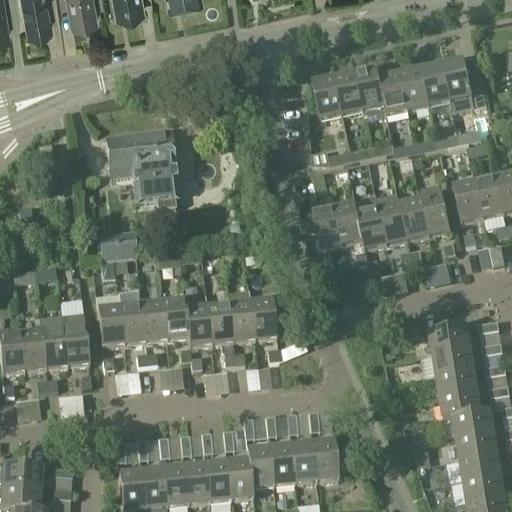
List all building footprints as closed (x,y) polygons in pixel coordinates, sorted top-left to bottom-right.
[(17,0),(25,36),(47,32),(41,0),(17,0)] [(63,0),(69,27),(94,23),(89,0),(63,0)] [(111,0),(115,19),(130,16),(130,19),(140,17),(139,14),(143,13),(140,0),(111,0)] [(164,0),(165,8),(198,3),(197,0),(164,0)] [(442,71),(451,110),(453,121),(487,114),(479,76),(467,79),(464,66),(442,71)] [(442,71),(421,75),(430,114),(451,110),(442,71)] [(377,74),(355,79),(363,118),(364,123),(378,120),(379,125),(386,123),(384,114),(385,113),(379,84),(377,74)] [(421,75),(400,80),(408,119),(430,114),(421,75)] [(355,79),(334,84),(342,123),(363,118),(355,79)] [(400,80),(379,84),(385,113),(384,114),(386,123),(408,119),(400,80)] [(320,127),(342,123),(334,84),(311,88),(320,127)] [(479,136),(457,141),(460,151),(481,146),(479,136)] [(175,215),(174,206),(177,206),(169,138),(105,145),(110,185),(131,183),(134,211),(156,208),(157,216),(175,215)] [(457,141),(436,145),(439,156),(460,151),(457,141)] [(436,145),(415,150),(417,160),(439,156),(436,145)] [(392,149),(371,154),(373,164),(394,160),(393,155),(392,149)] [(415,150),(393,155),(394,160),(395,165),(417,160),(415,150)] [(39,175),(53,174),(50,152),(37,154),(39,175)] [(371,154),(350,158),(352,169),(373,164),(371,154)] [(330,173),(352,169),(350,158),(328,163),(330,173)] [(423,171),(421,163),(412,165),(414,173),(423,171)] [(511,179),(495,183),(503,221),(511,219),(511,179)] [(495,183),(474,187),(482,226),(503,221),(495,183)] [(461,231),(482,226),(474,187),(452,192),(461,231)] [(419,200),(420,205),(428,245),(450,240),(441,195),(436,192),(422,195),(419,200)] [(420,205),(399,210),(407,249),(428,245),(420,205)] [(354,209),(332,214),(341,253),(361,249),(363,248),(356,219),(354,209)] [(399,210),(377,214),(386,254),(407,249),(399,210)] [(20,229),(32,227),(30,214),(18,216),(20,229)] [(319,258),(341,253),(332,214),(310,219),(319,258)] [(377,214),(356,219),(363,248),(361,249),(363,259),(365,258),(386,254),(377,214)] [(498,246),(508,244),(506,232),(496,234),(498,246)] [(98,241),(101,270),(114,269),(138,266),(135,237),(98,241)] [(466,253),(476,251),(473,239),(463,242),(466,253)] [(455,261),(454,256),(453,250),(443,252),(445,264),(455,261)] [(503,250),(480,252),(482,272),(505,270),(503,250)] [(409,259),(412,271),(422,269),(420,257),(409,259)] [(217,258),(205,260),(207,276),(219,274),(217,258)] [(357,273),(367,271),(367,270),(367,268),(365,258),(363,259),(355,261),(357,273)] [(403,273),(412,271),(409,259),(400,261),(403,273)] [(171,262),(172,273),(180,272),(179,261),(171,262)] [(376,266),(367,268),(367,270),(367,271),(369,280),(379,278),(376,266)] [(324,280),(333,278),(331,267),(321,269),(324,280)] [(103,285),(115,284),(114,269),(101,270),(103,285)] [(72,271),(14,273),(15,287),(72,284),(72,271)] [(226,300),(227,310),(231,350),(252,347),(248,307),(247,298),(226,300)] [(183,305),(183,306),(184,306),(185,315),(184,315),(188,345),(186,345),(187,355),(189,355),(210,352),(205,312),(204,303),(183,305)] [(248,307),(252,347),(275,345),(270,305),(248,307)] [(183,306),(161,308),(166,347),(186,345),(188,345),(184,315),(185,315),(184,306),(183,306)] [(161,308),(139,311),(144,350),(166,347),(161,308)] [(227,310),(205,312),(210,352),(219,351),(220,359),(222,362),(224,373),(234,372),(232,360),(231,350),(227,310)] [(139,311),(118,313),(122,352),(144,350),(139,311)] [(100,355),(122,352),(118,313),(96,316),(100,355)] [(60,322),(66,374),(88,372),(82,320),(60,322)] [(38,325),(39,338),(44,377),(66,374),(60,322),(38,325)] [(477,331),(479,340),(499,337),(497,328),(477,331)] [(431,361),(470,355),(466,333),(427,339),(431,361)] [(39,338),(18,340),(22,379),(44,377),(39,338)] [(0,378),(0,382),(22,379),(18,340),(0,341),(0,378)] [(503,359),(501,350),(481,353),(483,363),(503,359)] [(179,368),(190,367),(190,365),(189,355),(187,355),(178,356),(179,368)] [(431,361),(435,382),(474,376),(470,355),(431,361)] [(268,369),(278,367),(277,356),(267,357),(268,369)] [(145,360),(146,372),(156,371),(154,359),(145,360)] [(242,359),(232,360),(234,372),(244,371),(242,359)] [(136,373),(146,372),(145,360),(134,361),(136,373)] [(103,377),(113,376),(111,364),(101,365),(103,377)] [(200,364),(190,365),(190,367),(191,377),(202,376),(200,364)] [(162,394),(183,391),(180,371),(160,374),(162,394)] [(506,381),(504,371),(485,374),(486,384),(506,381)] [(248,393),(271,392),(270,372),(247,373),(248,393)] [(115,378),(118,400),(143,396),(139,375),(115,378)] [(435,382),(438,404),(477,398),(474,376),(435,382)] [(226,377),(206,377),(207,392),(226,392),(226,377)] [(81,396),(90,395),(89,382),(80,383),(81,396)] [(45,387),(46,399),(55,398),(53,386),(45,387)] [(37,400),(46,399),(45,387),(36,388),(37,400)] [(3,404),(14,403),(12,391),(2,392),(3,404)] [(510,402),(508,393),(488,396),(490,405),(510,402)] [(62,422),(84,418),(81,398),(58,402),(62,422)] [(442,427),(451,425),(451,424),(454,424),(481,420),(481,419),(477,398),(438,404),(442,427)] [(20,404),(20,423),(40,422),(39,404),(20,404)] [(511,413),(511,414),(501,416),(503,425),(511,423),(511,413)] [(319,438),(317,418),(308,419),(310,439),(319,438)] [(451,425),(455,446),(494,439),(490,418),(481,419),(481,420),(454,424),(451,424),(451,425)] [(298,440),(296,420),(286,422),(289,441),(298,440)] [(405,420),(398,424),(402,432),(407,431),(410,429),(405,420)] [(277,443),(274,423),(265,424),(267,444),(277,443)] [(254,446),(251,425),(242,427),(244,447),(254,446)] [(234,457),(231,437),(222,438),(225,458),(234,457)] [(455,446),(458,467),(497,461),(494,439),(455,446)] [(212,460),(210,440),(201,441),(203,461),(212,460)] [(191,462),(188,442),(179,443),(181,463),(191,462)] [(169,464),(167,445),(158,446),(160,465),(169,464)] [(311,448),(315,489),(338,486),(333,446),(311,448)] [(148,467),(145,447),(136,448),(138,468),(148,467)] [(311,448),(289,451),(294,491),(315,489),(311,448)] [(417,470),(431,468),(427,448),(413,451),(417,470)] [(126,470),(123,450),(114,451),(116,471),(126,470)] [(289,451),(268,453),(273,493),(294,491),(289,451)] [(245,456),(246,466),(247,466),(250,496),(251,496),(273,493),(268,453),(245,456)] [(458,467),(462,488),(501,482),(497,461),(458,467)] [(246,466),(226,468),(230,508),(252,506),(251,496),(250,496),(247,466),(246,466)] [(226,468),(204,471),(209,511),(230,508),(226,468)] [(204,471),(183,473),(186,511),(197,511),(209,511),(204,471)] [(1,494),(41,496),(42,474),(2,472),(1,494)] [(186,511),(183,473),(161,475),(165,511),(186,511)] [(52,475),(52,483),(71,484),(71,476),(52,475)] [(165,511),(161,475),(140,478),(143,511),(165,511)] [(120,511),(143,511),(140,478),(117,480),(120,511)] [(462,488),(465,510),(504,503),(501,482),(462,488)] [(0,506),(0,511),(39,511),(41,496),(1,494),(0,506)] [(69,506),(70,497),(51,496),(50,505),(69,506)] [(505,511),(504,503),(465,510),(465,511),(505,511)]
